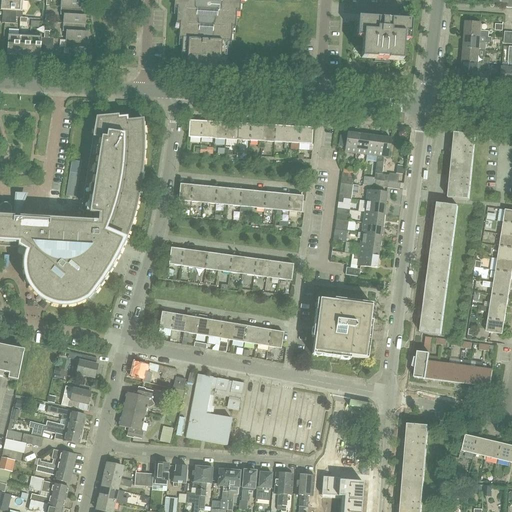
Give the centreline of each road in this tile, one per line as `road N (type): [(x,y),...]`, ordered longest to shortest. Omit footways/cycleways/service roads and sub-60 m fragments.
road 1 (residential): [(96,446),(318,461),(328,451),(342,386)]
road 2 (unclassified): [(387,395),(425,107)]
road 3 (residential): [(286,376),(320,101)]
road 4 (residential): [(123,343),(152,240),(175,92)]
road 5 (residential): [(286,376),(123,343)]
road 6 (tertiary): [(175,92),(320,101)]
road 7 (tertiary): [(0,81),(144,90)]
road 8 (residential): [(504,423),(387,395)]
